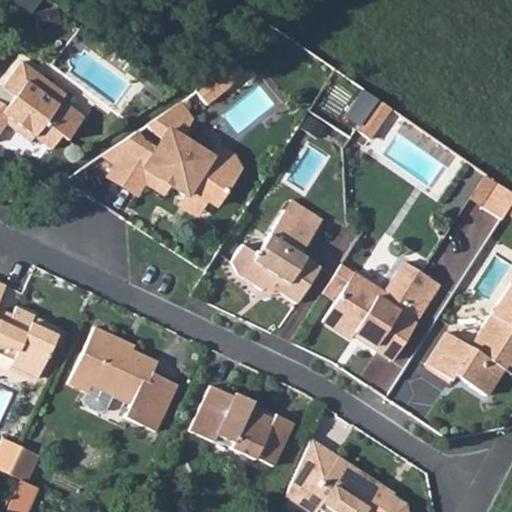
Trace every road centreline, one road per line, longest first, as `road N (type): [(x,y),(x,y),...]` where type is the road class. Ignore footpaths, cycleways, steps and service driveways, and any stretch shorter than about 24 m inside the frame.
road 1 (residential): [(484,489),(323,385),(0,222)]
road 2 (residential): [(0,217),(125,133),(262,23)]
